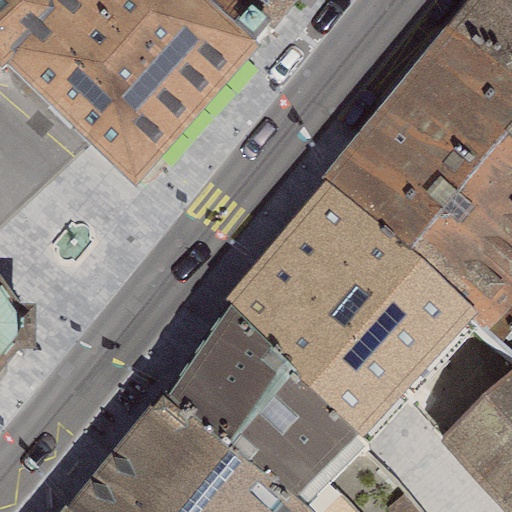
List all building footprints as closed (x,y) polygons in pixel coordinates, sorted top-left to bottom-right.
[(18,0),(1,26),(44,76),(170,178),(297,26),(267,0),(18,0)] [(267,0),(297,26),(320,0),(267,0)] [(511,89),(511,0),(471,51),(511,89)] [(502,306),(511,297),(511,89),(471,51),(371,171),(502,306)] [(395,430),(502,306),(371,171),(271,288),(256,305),(385,442),(395,430)] [(511,297),(502,306),(511,315),(511,297)] [(0,373),(23,337),(0,304),(0,373)] [(318,510),(385,442),(256,305),(177,410),(318,510)] [(511,382),(459,434),(511,486),(511,382)] [(321,511),(318,510),(177,410),(88,511),(321,511)]
